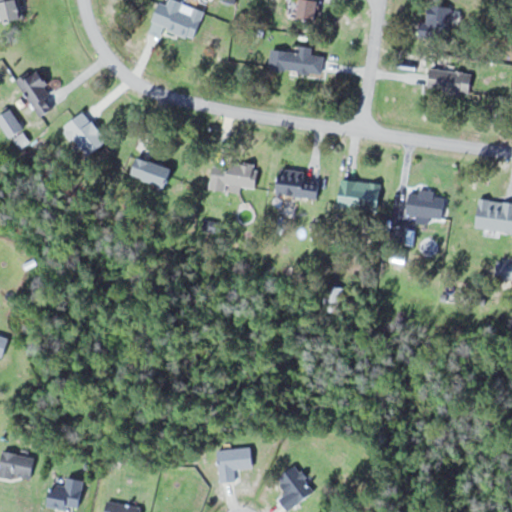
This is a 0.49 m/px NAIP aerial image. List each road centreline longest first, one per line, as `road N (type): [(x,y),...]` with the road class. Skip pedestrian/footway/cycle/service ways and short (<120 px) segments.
road 1 (residential): [(84,0),(109,59),(154,92),(318,126),(511,150)]
road 2 (residential): [(363,131),(378,0)]
